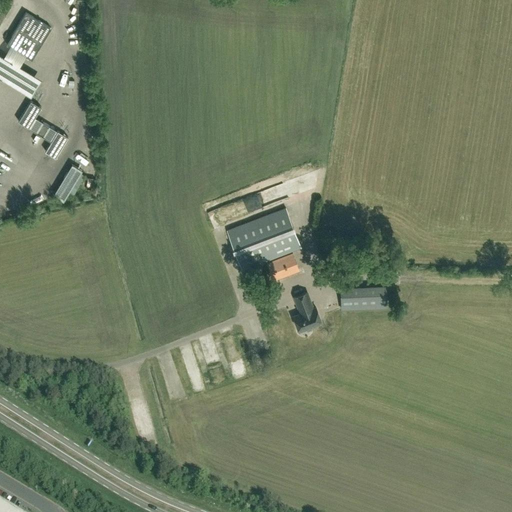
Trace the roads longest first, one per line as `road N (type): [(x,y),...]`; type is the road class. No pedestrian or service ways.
road 1 (primary): [(195,511),(127,481),(0,400)]
road 2 (primary): [(0,416),(158,511)]
